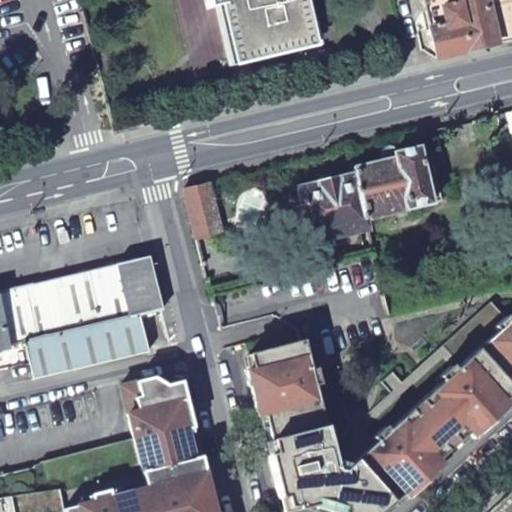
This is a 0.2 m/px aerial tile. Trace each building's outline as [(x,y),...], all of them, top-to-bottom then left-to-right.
[(220,0),(235,66),(309,49),(297,0),(220,0)] [(511,0),(422,0),(436,58),(511,39),(511,0)] [(393,156),(353,165),(355,173),(366,217),(431,201),(418,143),(391,149),(393,156)] [(308,241),(368,228),(366,217),(355,173),(296,187),(301,207),(291,209),(295,224),(304,222),(308,241)] [(182,188),(194,237),(219,232),(206,182),(182,188)] [(0,290),(0,347),(22,342),(32,379),(146,351),(137,314),(161,309),(148,256),(10,289),(0,290)] [(511,313),(507,319),(503,315),(489,300),(401,381),(390,371),(379,381),(388,391),(328,447),(312,384),(318,382),(314,366),(309,368),(307,361),(302,339),(248,353),(251,366),(258,392),(252,394),(257,415),(263,414),(269,439),(275,438),(278,451),(272,452),(266,453),(277,498),(295,508),(309,504),(307,497),(317,494),(329,497),(325,510),(332,511),(380,511),(378,510),(397,492),(390,483),(400,473),(413,487),(438,465),(433,459),(462,432),(468,438),(505,404),(500,400),(492,391),(511,372),(511,313)] [(258,392),(251,366),(245,368),(252,394),(258,392)] [(511,372),(492,391),(500,400),(511,388),(511,372)] [(149,486),(179,478),(178,471),(169,473),(167,465),(182,461),(175,431),(191,427),(184,396),(151,377),(118,385),(131,437),(40,459),(47,489),(56,487),(57,492),(140,472),(135,451),(136,451),(139,450),(149,486)] [(179,478),(203,472),(195,443),(191,427),(175,431),(182,461),(167,465),(169,473),(178,471),(179,478)] [(269,439),(272,452),(278,451),(275,438),(269,439)] [(145,487),(149,486),(139,450),(136,451),(145,487)] [(207,489),(203,472),(179,478),(183,495),(207,489)] [(402,497),(413,487),(400,473),(390,483),(397,492),(402,497)] [(213,511),(207,489),(183,495),(179,478),(149,486),(145,487),(108,496),(106,490),(89,494),(90,501),(61,508),(61,511),(213,511)] [(309,504),(325,510),(329,497),(317,494),(307,497),(309,504)]
